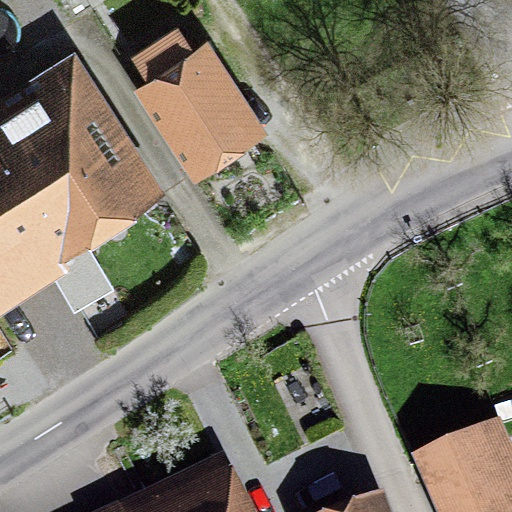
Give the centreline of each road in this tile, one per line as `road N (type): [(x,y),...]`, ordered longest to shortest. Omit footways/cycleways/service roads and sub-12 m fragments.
road 1 (tertiary): [(0,461),(302,268)]
road 2 (residential): [(302,268),(409,511)]
road 3 (tertiary): [(302,268),(372,222),(511,151)]
